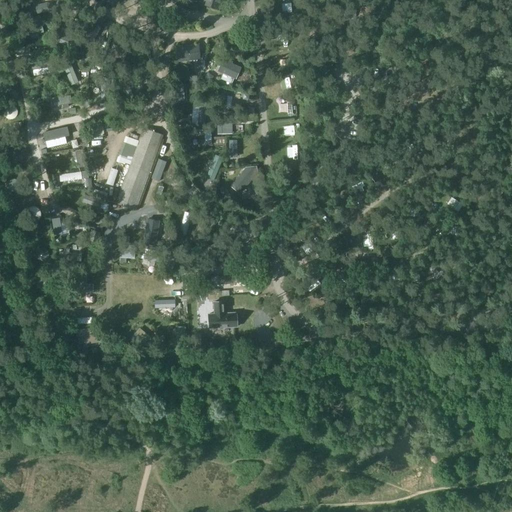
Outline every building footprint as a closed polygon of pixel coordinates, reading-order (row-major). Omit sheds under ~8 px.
[(58,16),(65,0),(55,0),(53,6),(46,3),(35,6),(36,14),(47,12),(58,16)] [(205,0),(205,1),(204,4),(219,9),(220,6),(222,0),(205,0)] [(123,4),(117,11),(132,23),(138,16),(123,4)] [(39,31),(37,25),(21,32),(23,38),(39,31)] [(83,45),(88,48),(101,28),(95,25),(83,45)] [(62,27),(56,43),(75,50),(78,42),(68,38),(71,31),(62,27)] [(128,50),(113,44),(107,60),(122,66),(128,50)] [(198,45),(188,46),(189,60),(200,59),(198,45)] [(188,46),(177,47),(178,61),(189,60),(188,46)] [(30,58),(28,47),(21,48),(23,59),(30,58)] [(94,54),(86,56),(88,62),(96,60),(94,54)] [(223,57),(217,71),(223,74),(234,79),(235,79),(236,77),(241,67),(232,63),(233,62),(223,57)] [(32,70),(52,67),(50,59),(31,63),(32,70)] [(71,85),(78,82),(70,62),(63,65),(71,85)] [(214,77),(208,73),(205,77),(205,78),(202,82),(206,86),(210,81),(210,82),(214,77)] [(109,100),(111,78),(102,77),(100,100),(109,100)] [(0,91),(0,92),(1,92),(2,93),(3,93),(5,93),(6,93),(7,93),(8,92),(9,92),(10,91),(11,90),(12,88),(12,87),(12,86),(12,85),(12,84),(11,82),(10,81),(9,80),(8,80),(7,79),(6,79),(5,79),(3,79),(2,79),(1,80),(0,80),(0,91)] [(184,101),(184,83),(172,83),(172,102),(184,101)] [(227,92),(220,91),(218,108),(226,109),(227,92)] [(242,93),(234,92),(233,99),(241,100),(242,93)] [(51,106),(63,105),(63,108),(68,107),(68,104),(71,103),(70,95),(50,98),(51,106)] [(207,102),(199,102),(197,123),(206,123),(207,102)] [(11,105),(9,105),(8,105),(7,106),(6,107),(5,107),(4,108),(4,110),(4,111),(3,112),(4,113),(4,114),(4,116),(5,117),(6,118),(7,118),(8,119),(9,119),(11,119),(12,119),(13,119),(14,118),(15,118),(16,117),(17,116),(17,114),(18,113),(18,112),(18,111),(17,110),(17,108),(16,107),(15,107),(14,106),(13,105),(12,105),(11,105)] [(218,117),(219,134),(232,133),(232,121),(225,121),(225,117),(218,117)] [(67,127),(43,133),(45,141),(69,135),(67,127)] [(140,136),(116,203),(136,210),(163,134),(144,127),(143,128),(141,135),(140,136)] [(214,145),(214,146),(225,145),(225,144),(225,137),(214,137),(214,143),(214,145)] [(236,140),(229,140),(229,144),(229,157),(237,157),(236,140)] [(75,151),(78,168),(85,167),(82,149),(75,151)] [(213,181),(223,158),(215,155),(205,178),(213,181)] [(257,166),(247,167),(232,186),(240,192),(246,184),(248,185),(258,172),(257,166)] [(154,169),(147,188),(154,191),(162,171),(154,169)] [(172,171),(166,169),(160,183),(166,185),(172,171)] [(81,172),(59,175),(60,182),(82,179),(81,172)] [(21,187),(20,187),(19,187),(18,187),(17,188),(17,189),(16,189),(16,190),(16,191),(16,192),(16,193),(16,194),(17,195),(17,196),(18,196),(19,197),(20,197),(21,197),(22,197),(23,196),(24,196),(25,195),(25,194),(26,193),(26,192),(26,191),(25,190),(25,189),(24,188),(23,187),(22,187),(21,187)] [(83,201),(101,208),(103,201),(86,195),(83,201)] [(38,220),(39,219),(40,218),(41,216),(41,215),(41,213),(40,211),(39,210),(38,209),(37,208),(36,207),(34,207),(33,207),(31,207),(30,208),(28,208),(27,210),(26,211),(26,212),(26,214),(26,216),(26,217),(27,219),(28,220),(29,221),(31,221),(32,222),(34,222),(35,222),(37,221),(38,220)] [(185,212),(179,233),(186,235),(192,214),(185,212)] [(59,217),(52,219),(55,238),(63,236),(59,217)] [(143,243),(156,245),(160,221),(148,219),(143,243)] [(231,234),(239,237),(241,231),(254,235),(257,227),(235,220),(231,234)] [(98,243),(100,232),(90,230),(88,240),(98,243)] [(202,250),(206,257),(225,246),(221,240),(202,250)] [(126,258),(135,259),(136,246),(120,245),(119,258),(126,258)] [(36,253),(35,254),(36,256),(36,257),(37,258),(38,259),(39,260),(40,261),(42,261),(43,261),(44,261),(46,260),(47,260),(48,258),(49,257),(49,256),(49,254),(49,253),(49,252),(48,250),(47,249),(46,248),(45,248),(43,247),(42,247),(40,248),(39,248),(38,249),(37,250),(36,251),(36,253)] [(70,253),(67,252),(61,252),(61,258),(82,261),(83,254),(70,253)] [(167,253),(165,272),(172,273),(175,254),(167,253)] [(46,276),(43,277),(41,278),(40,279),(39,281),(38,284),(39,286),(40,288),(41,290),(43,291),(46,291),(48,291),(50,290),(52,288),(53,286),(53,284),(53,281),(52,279),(50,278),(48,277),(46,276)] [(78,292),(92,291),(92,284),(86,284),(86,277),(72,277),(72,285),(78,285),(78,292)] [(175,300),(154,300),(155,308),(175,307),(175,300)] [(240,322),(240,317),(238,316),(236,316),(236,313),(224,314),(224,302),(214,302),(214,314),(208,315),(209,329),(237,327),(237,324),(238,324),(240,322)] [(70,341),(67,326),(60,328),(63,343),(70,341)] [(178,326),(176,343),(183,344),(185,327),(178,326)] [(78,330),(80,344),(100,342),(98,328),(78,330)] [(135,333),(129,339),(147,354),(152,348),(135,333)] [(81,357),(88,357),(87,346),(79,347),(81,357)]
